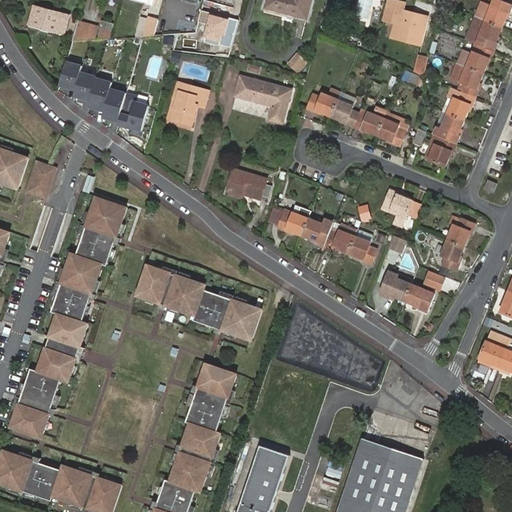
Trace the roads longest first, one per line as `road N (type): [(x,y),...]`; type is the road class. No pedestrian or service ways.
road 1 (residential): [(90,133),(419,363)]
road 2 (residential): [(90,133),(0,383)]
road 3 (residential): [(467,199),(308,138)]
road 4 (residential): [(0,33),(45,97),(90,133)]
